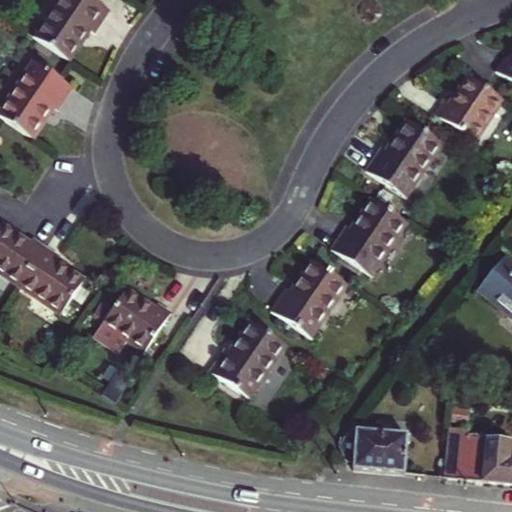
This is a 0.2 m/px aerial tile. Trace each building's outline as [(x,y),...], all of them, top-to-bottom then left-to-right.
[(92,0),(56,0),(31,38),(66,62),(88,31),(94,35),(110,12),(92,0)] [(511,53),(507,60),(503,57),(494,71),(511,83),(511,53)] [(34,61),(0,110),(0,117),(30,138),(51,107),(56,111),(72,87),(34,61)] [(504,100),(472,78),(452,108),(447,104),(439,117),(475,142),(504,100)] [(407,199),(444,145),(411,122),(390,153),(385,150),(369,173),(407,199)] [(407,222),(375,200),(355,229),(350,225),(333,250),(370,275),(407,222)] [(33,238),(29,245),(1,225),(0,226),(0,271),(21,286),(47,248),(33,238)] [(47,248),(21,286),(61,314),(83,282),(56,263),(60,257),(47,248)] [(511,266),(504,260),(478,291),(511,318),(511,266)] [(347,283),(315,261),(294,292),(289,289),(273,311),(311,337),(347,283)] [(125,290),(103,322),(145,351),(172,312),(158,303),(154,310),(125,290)] [(287,344),(255,322),(233,353),(228,349),(211,373),(250,399),(287,344)] [(352,469),(403,474),(407,435),(357,431),(361,423),(357,420),(338,448),(346,463),(353,464),(352,469)] [(442,478),(511,485),(511,459),(510,459),(511,444),(511,442),(465,438),(465,431),(446,430),(442,478)]
